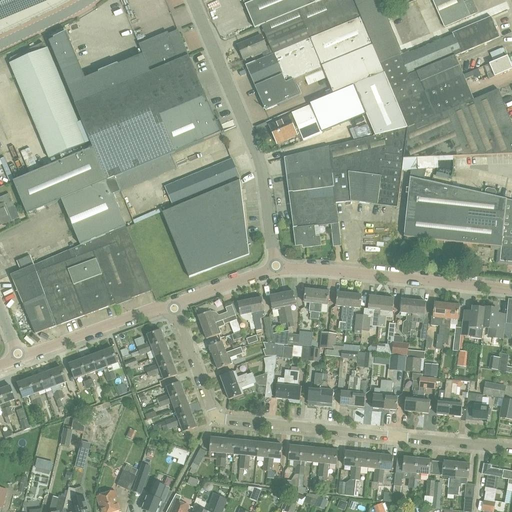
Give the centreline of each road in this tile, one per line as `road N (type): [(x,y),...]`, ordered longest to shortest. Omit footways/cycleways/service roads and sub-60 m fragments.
road 1 (residential): [(511,449),(215,418),(174,304)]
road 2 (unclassified): [(275,270),(261,163),(192,0)]
road 3 (residential): [(275,270),(511,289)]
road 4 (residential): [(19,358),(174,304)]
